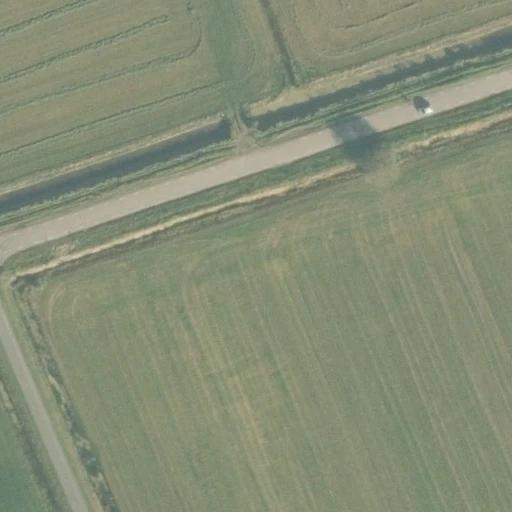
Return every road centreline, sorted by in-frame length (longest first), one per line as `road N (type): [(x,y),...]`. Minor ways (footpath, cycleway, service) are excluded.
road 1 (tertiary): [(0,245),(511,88)]
road 2 (unclassified): [(78,511),(0,314)]
